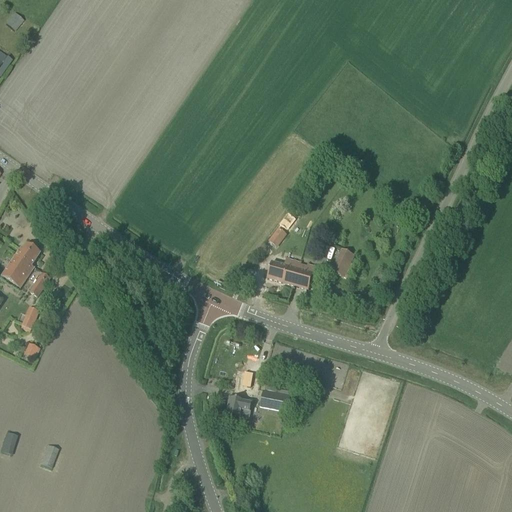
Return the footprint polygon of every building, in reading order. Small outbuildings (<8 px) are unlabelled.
[(15,33),(24,22),(14,15),(5,25),(15,33)] [(0,78),(12,61),(0,52),(0,78)] [(293,92),(284,86),(276,98),(284,104),(293,92)] [(279,228),(269,241),(278,248),(289,235),(279,228)] [(20,249),(15,257),(3,276),(22,288),(29,277),(34,269),(31,267),(40,254),(27,246),(23,251),(20,249)] [(342,251),(332,272),(343,278),(354,257),(342,251)] [(266,280),(308,292),(315,267),(286,258),(284,266),(271,262),(266,280)] [(29,294),(37,299),(50,280),(42,275),(29,294)] [(30,334),(39,313),(30,309),(21,330),(30,334)] [(40,349),(29,344),(23,354),(34,360),(40,349)] [(263,392),(259,408),(287,414),(290,398),(276,395),(279,382),(267,379),(264,392),(263,392)] [(248,422),(252,404),(243,402),(243,400),(236,398),(236,401),(230,399),(226,417),(239,420),(248,422)] [(5,435),(0,451),(0,452),(11,456),(16,439),(5,435)] [(61,449),(47,445),(41,463),(55,468),(61,449)]
